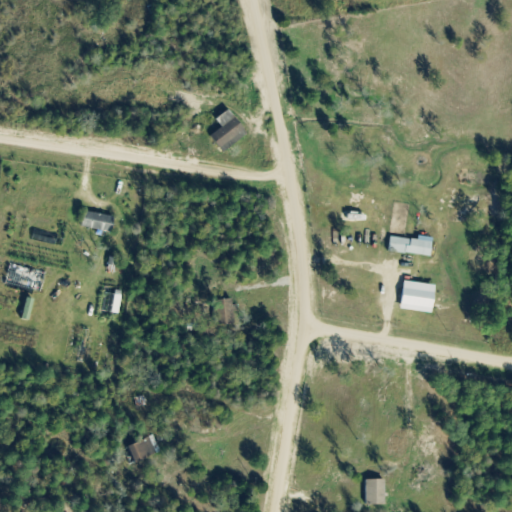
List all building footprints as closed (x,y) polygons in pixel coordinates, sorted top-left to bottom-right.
[(209,136),(221,152),(245,134),(227,110),(214,119),(221,127),(209,136)] [(113,215),(82,212),(80,228),(111,232),(113,215)] [(431,291),(401,290),(400,310),(430,311),(431,291)] [(235,300),(213,300),(213,327),(235,327),(235,300)] [(125,446),(133,465),(159,453),(151,435),(125,446)] [(364,479),(364,505),(383,505),(383,479),(364,479)]
